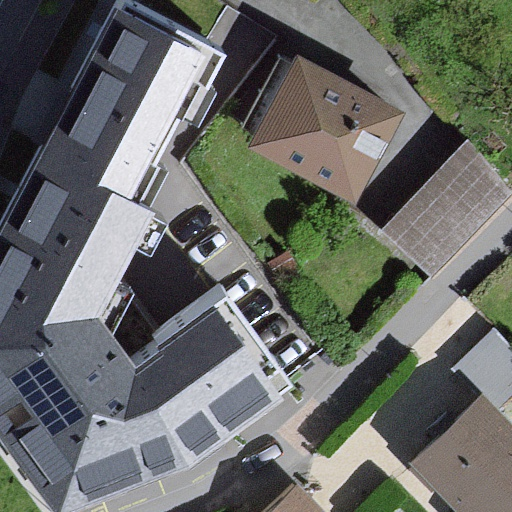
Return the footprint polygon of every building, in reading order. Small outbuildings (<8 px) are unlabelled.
[(219,46),(128,0),(112,0),(54,113),(0,216),(0,427),(56,503),(162,475),(277,390),(274,384),(287,374),(219,284),(151,333),(154,339),(130,355),(108,324),(129,281),(111,273),(130,236),(146,243),(163,212),(148,204),(150,201),(145,198),(163,163),(149,156),(175,107),(195,117),(210,82),(203,79),(219,46)] [(296,53),(252,137),(351,189),(395,105),(296,53)] [(387,225),(432,270),(509,195),(465,137),(387,225)] [(511,351),(492,331),(460,361),(499,401),(511,387),(511,351)] [(511,511),(511,427),(479,394),(413,458),(466,511),(511,511)] [(325,511),(301,486),(272,511),(325,511)]
